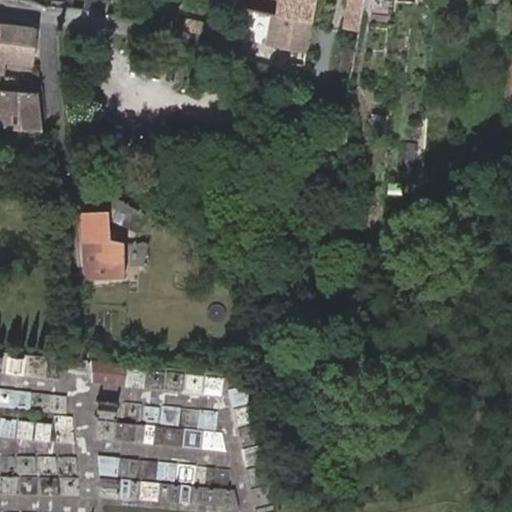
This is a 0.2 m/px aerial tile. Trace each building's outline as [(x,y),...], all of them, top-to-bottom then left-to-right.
[(45,0),(49,5),(67,10),(69,0),(45,0)] [(106,4),(82,0),(81,0),(79,12),(102,16),(106,4)] [(315,0),(276,0),(269,42),(307,51),(315,0)] [(365,0),(350,0),(348,18),(361,22),(365,0)] [(249,6),(241,4),(236,36),(243,37),(249,6)] [(190,19),(188,30),(213,34),(215,24),(190,19)] [(35,27),(1,23),(0,29),(0,59),(29,63),(35,27)] [(215,24),(213,34),(230,37),(231,27),(215,24)] [(365,134),(401,134),(402,91),(353,90),(365,134)] [(1,93),(3,129),(38,133),(35,92),(1,93)] [(343,149),(303,146),(301,176),(341,179),(343,149)] [(131,198),(79,180),(78,219),(81,218),(101,217),(126,216),(131,198)] [(101,217),(81,218),(86,284),(121,281),(118,240),(103,240),(101,217)] [(95,381),(128,384),(130,364),(96,361),(95,381)]
